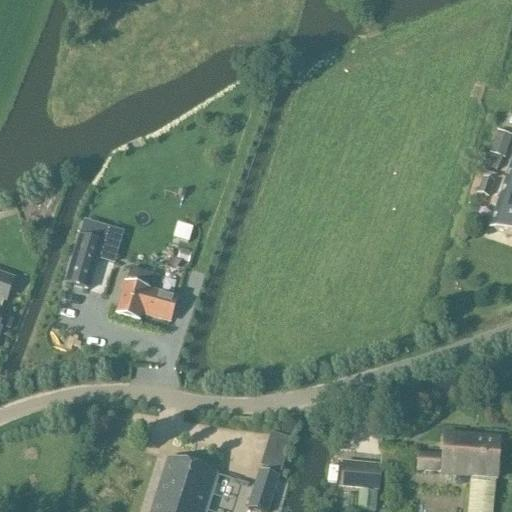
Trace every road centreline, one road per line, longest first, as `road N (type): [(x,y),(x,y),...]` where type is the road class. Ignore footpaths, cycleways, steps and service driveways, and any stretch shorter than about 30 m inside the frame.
road 1 (unclassified): [(0,415),(104,392),(251,407),(317,396),(511,332)]
road 2 (track): [(196,273),(281,26)]
